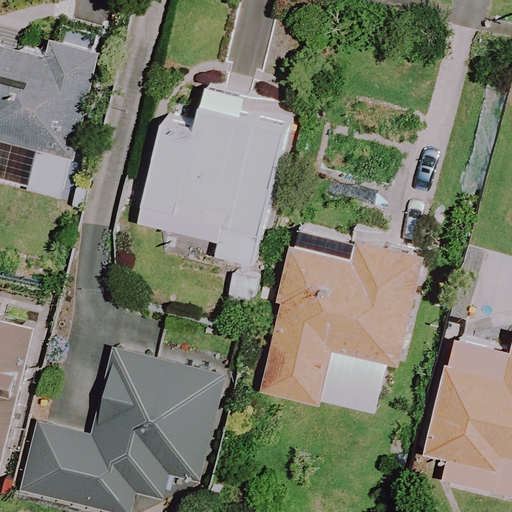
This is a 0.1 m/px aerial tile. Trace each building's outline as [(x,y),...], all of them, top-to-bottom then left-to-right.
[(66,198),(105,40),(52,27),(46,51),(0,39),(0,139),(38,148),(28,188),(66,198)] [(296,109),(207,89),(199,125),(157,116),(139,200),(166,206),(162,227),(219,239),(216,253),(261,263),(296,109)] [(397,363),(425,250),(363,235),(296,218),(278,293),(286,295),(262,389),(321,403),(335,347),(397,363)] [(0,478),(3,479),(32,320),(0,313),(0,478)] [(511,329),(478,321),(474,337),(452,332),(423,450),(448,457),(443,477),(511,493),(511,329)] [(225,371),(115,347),(97,432),(34,418),(19,490),(119,511),(133,511),(138,492),(166,498),(172,473),(202,480),(225,371)]
